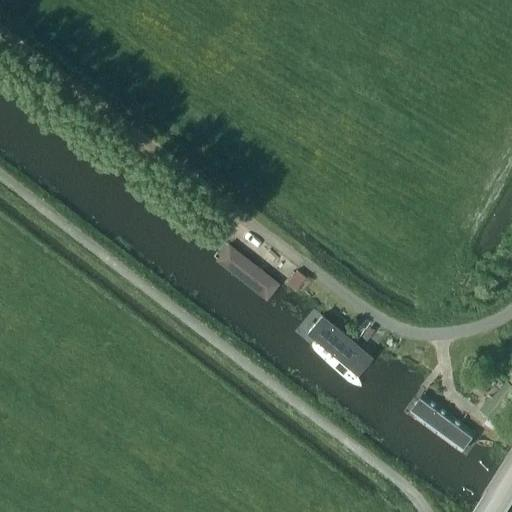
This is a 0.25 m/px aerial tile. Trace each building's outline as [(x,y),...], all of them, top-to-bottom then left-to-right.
[(205,217),(216,226),(224,215),(213,207),(205,217)] [(219,239),(204,258),(263,304),(279,284),(219,239)] [(295,265),(286,280),(302,289),(310,273),(295,265)] [(295,334),(356,377),(373,353),(312,310),(295,334)] [(511,386),(506,382),(491,399),(502,408),(511,395),(511,386)] [(416,390),(400,413),(464,459),(480,436),(416,390)]
